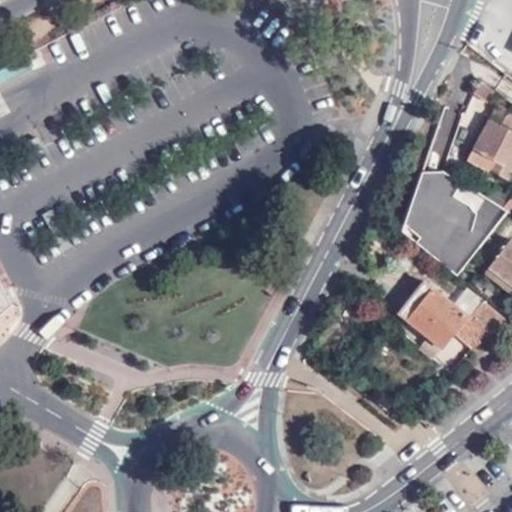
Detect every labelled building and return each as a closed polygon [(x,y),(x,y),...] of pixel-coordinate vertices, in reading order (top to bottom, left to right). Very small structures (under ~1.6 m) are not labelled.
[(487,104),(497,91),(481,79),(473,91),(487,104)] [(511,127),(511,111),(502,105),(470,156),(507,180),(511,171),(511,129),(511,127)] [(23,145),(28,155),(42,147),(37,137),(23,145)] [(52,210),(42,215),(63,252),(72,247),(52,210)] [(511,239),(485,272),(511,293),(511,239)] [(424,250),(412,241),(395,263),(407,273),(424,250)] [(511,322),(511,319),(488,299),(485,303),(472,317),(454,302),(428,281),(401,314),(425,335),(426,336),(439,346),(443,351),(456,334),(474,351),(511,322)] [(0,282),(0,315),(12,305),(0,282)] [(472,317),(485,303),(466,289),(454,302),(472,317)] [(431,358),(439,346),(426,336),(425,335),(417,348),(431,358)]
